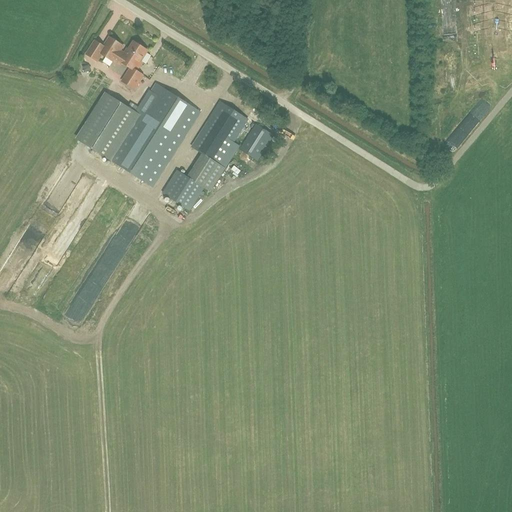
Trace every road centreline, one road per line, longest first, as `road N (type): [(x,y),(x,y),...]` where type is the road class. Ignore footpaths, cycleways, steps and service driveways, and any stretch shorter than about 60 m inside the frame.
road 1 (unclassified): [(511,90),(433,184),(418,187),(125,0)]
road 2 (unknown): [(98,347),(105,511)]
